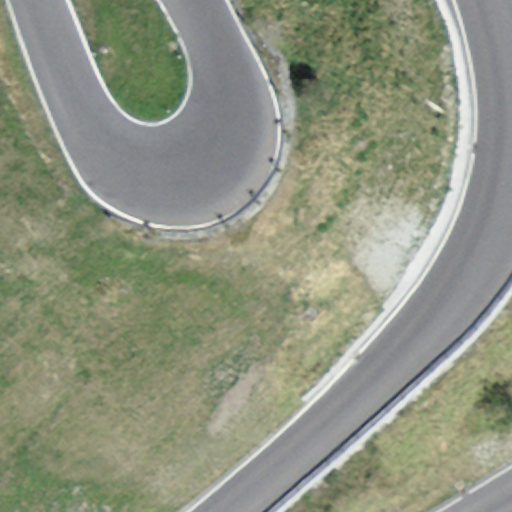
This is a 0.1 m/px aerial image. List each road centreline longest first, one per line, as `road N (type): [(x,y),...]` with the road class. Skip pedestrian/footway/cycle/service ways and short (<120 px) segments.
road 1 (tertiary): [(227,511),(442,309),(494,229),(511,171)]
road 2 (tertiary): [(194,0),(213,38),(232,116),(218,153),(184,171),(162,172),(140,168),(103,141),(78,102),(37,0)]
